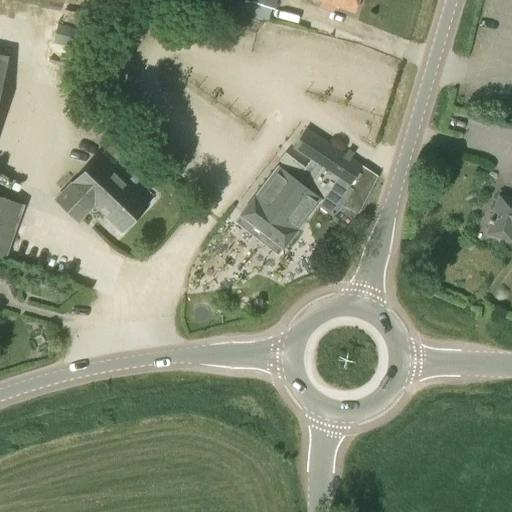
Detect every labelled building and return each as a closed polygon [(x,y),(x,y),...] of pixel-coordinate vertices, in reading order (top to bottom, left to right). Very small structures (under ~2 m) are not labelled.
[(275,9),(277,0),(253,0),(253,2),(254,3),(250,16),(268,21),(272,8),(275,9)] [(352,12),(356,0),(318,0),(322,2),(321,6),(332,11),(334,5),(352,12)] [(85,13),(66,8),(63,20),(82,25),(85,13)] [(0,54),(0,106),(11,57),(0,54)] [(358,212),(376,176),(306,129),(292,147),(310,160),(304,168),(284,154),(278,163),(280,164),(241,214),(283,247),(319,197),(321,198),(325,193),(339,203),(358,212)] [(118,135),(105,148),(112,156),(125,142),(118,135)] [(122,232),(148,205),(97,156),(55,199),(79,219),(93,204),(122,232)] [(511,198),(498,194),(486,232),(511,240),(511,238),(511,198)] [(0,257),(4,259),(24,205),(0,196),(0,257)]
